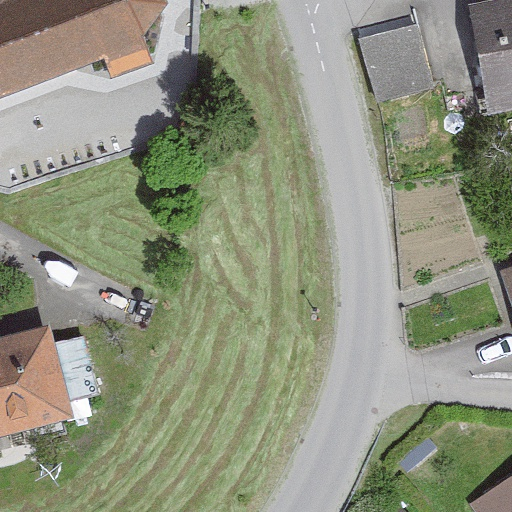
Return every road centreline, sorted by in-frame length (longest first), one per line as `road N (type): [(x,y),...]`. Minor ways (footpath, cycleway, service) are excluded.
road 1 (unclassified): [(357,371),(361,232),(313,0)]
road 2 (residential): [(511,400),(357,371)]
road 3 (unclassified): [(299,511),(357,371)]
